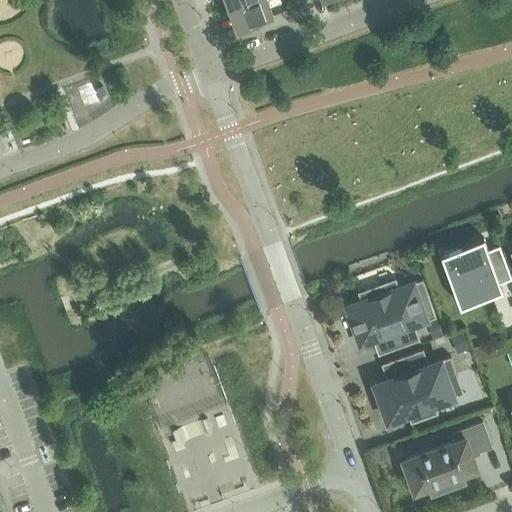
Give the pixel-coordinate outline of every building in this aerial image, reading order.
[(237,28),(274,14),(268,0),(243,0),(229,5),(237,28)] [(102,84),(96,86),(99,96),(106,93),(102,84)] [(491,294),(490,290),(502,286),(500,282),(511,277),(511,276),(500,244),(488,248),(484,237),(471,242),(471,243),(461,247),(461,245),(441,252),(460,305),(491,294)] [(415,324),(437,316),(423,278),(399,287),(396,277),(358,291),(361,300),(347,305),(357,332),(368,328),(371,338),(370,338),(370,340),(373,338),(378,353),(420,338),(415,324)] [(434,337),(443,334),(437,317),(428,321),(434,337)] [(463,332),(452,336),(457,351),(468,347),(463,332)] [(443,335),(434,338),(437,346),(446,343),(443,335)] [(389,389),(378,393),(388,420),(408,413),(411,422),(439,412),(435,403),(457,395),(450,377),(458,374),(456,371),(451,355),(444,358),(441,358),(429,363),(423,348),(382,363),(387,377),(384,379),(385,380),(386,379),(389,389)] [(454,432),(457,439),(407,457),(406,457),(404,458),(405,460),(406,460),(415,486),(415,488),(417,487),(430,482),(432,489),(464,477),(461,471),(474,466),(476,466),(475,464),(471,453),(492,445),(483,421),(454,432)]
